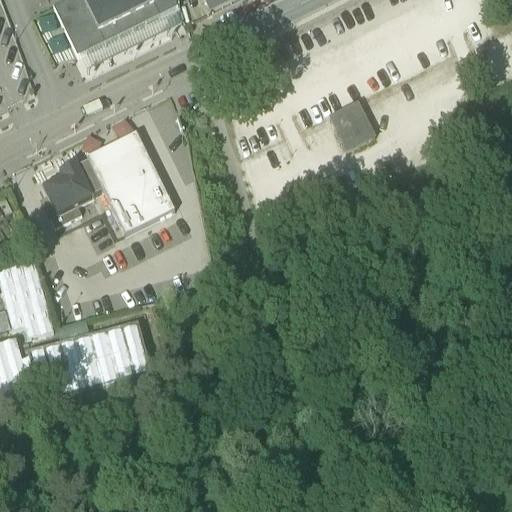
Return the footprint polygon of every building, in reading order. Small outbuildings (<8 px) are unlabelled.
[(58,0),(62,7),(54,11),(77,62),(178,13),(174,0),(58,0)] [(204,0),(211,13),(235,0),(204,0)] [(357,109),(330,123),(347,156),(374,142),(357,109)] [(86,164),(126,242),(175,217),(135,139),(86,164)] [(77,210),(94,202),(77,168),(60,176),(63,182),(44,191),(58,220),(50,224),(54,233),(82,219),(77,210)] [(30,344),(53,338),(42,294),(5,304),(13,336),(27,332),(30,344)] [(26,358),(27,364),(21,365),(16,345),(0,349),(0,424),(41,413),(40,411),(128,387),(131,394),(153,388),(137,328),(26,358)]
